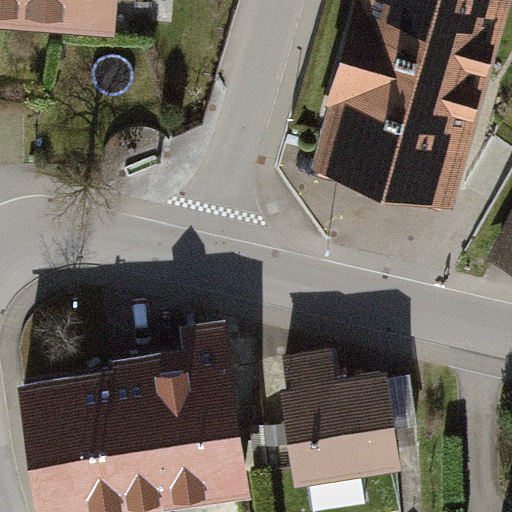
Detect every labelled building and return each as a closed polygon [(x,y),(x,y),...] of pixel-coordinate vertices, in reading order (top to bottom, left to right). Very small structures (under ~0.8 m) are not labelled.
[(0,0),(0,31),(135,41),(138,0),(0,0)] [(511,3),(511,0),(357,0),(310,160),(454,202),(511,3)] [(511,254),(511,215),(495,244),(511,254)] [(228,335),(27,363),(47,507),(248,479),(228,335)] [(373,369),(291,382),(304,464),(386,452),(373,369)]
